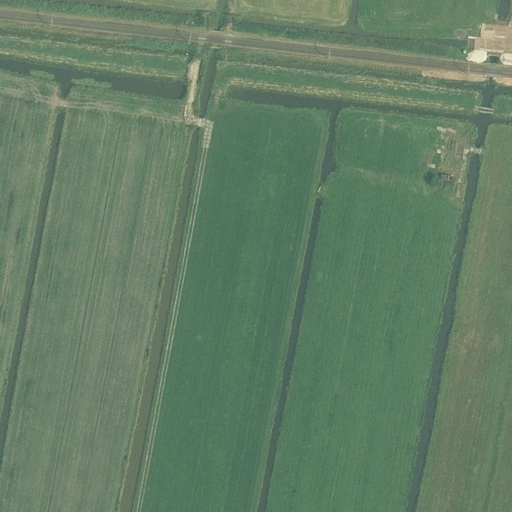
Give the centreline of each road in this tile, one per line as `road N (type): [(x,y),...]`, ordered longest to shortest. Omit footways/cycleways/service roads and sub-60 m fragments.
road 1 (track): [(136,511),(208,125),(188,116),(198,59)]
road 2 (track): [(222,76),(511,111)]
road 3 (track): [(0,79),(34,85),(63,106),(99,96),(189,110)]
